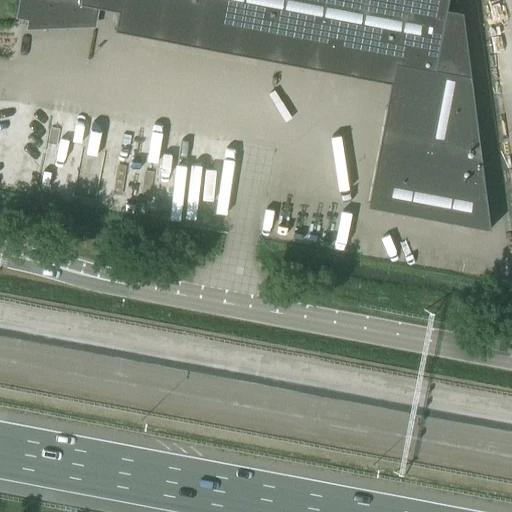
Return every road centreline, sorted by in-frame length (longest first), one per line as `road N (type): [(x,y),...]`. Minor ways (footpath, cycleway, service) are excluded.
road 1 (secondary): [(511,359),(0,256)]
road 2 (motorway): [(511,443),(0,346)]
road 3 (motorway): [(0,451),(323,511)]
